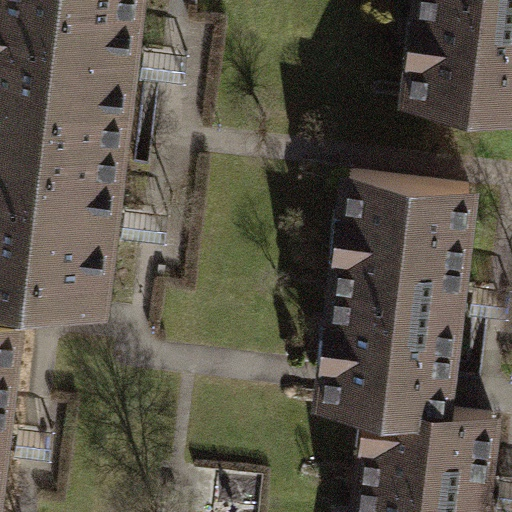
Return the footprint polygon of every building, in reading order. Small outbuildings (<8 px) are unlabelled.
[(129,45),(134,0),(0,0),(0,140),(117,154),(123,95),(168,100),(174,50),(129,45)] [(511,0),(423,0),(422,16),(407,14),(400,71),(416,73),(412,105),(511,115),(511,0)] [(110,214),(117,154),(0,140),(0,311),(97,323),(104,263),(149,268),(154,219),(110,214)] [(472,190),(353,177),(349,216),(331,214),(325,270),(343,272),(337,324),(322,322),(315,379),(331,380),(330,385),(327,412),(351,415),(447,425),(448,413),(449,400),(458,322),(487,325),(492,281),(463,278),(472,190)] [(15,333),(0,331),(0,469),(0,465),(30,469),(35,424),(5,421),(15,333)] [(489,418),(448,413),(447,425),(351,415),(345,466),(363,468),(358,511),(508,511),(511,482),(511,476),(483,474),(489,418)]
